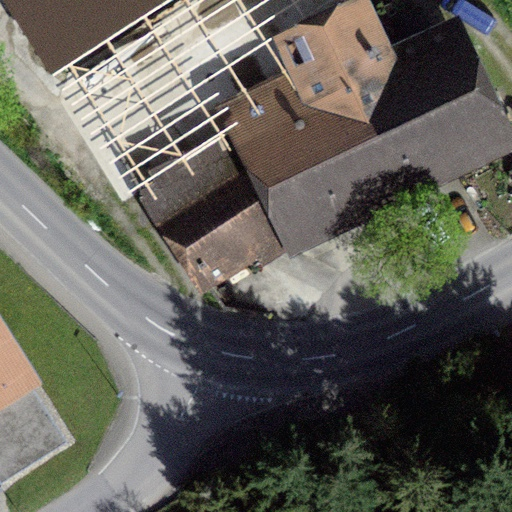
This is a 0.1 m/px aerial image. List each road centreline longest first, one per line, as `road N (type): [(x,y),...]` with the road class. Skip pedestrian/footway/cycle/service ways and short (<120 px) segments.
road 1 (tertiary): [(0,188),(98,286),(168,339),(239,355)]
road 2 (tertiary): [(239,355),(317,357),(391,335),(511,273)]
road 3 (tertiary): [(239,355),(147,479),(95,511)]
